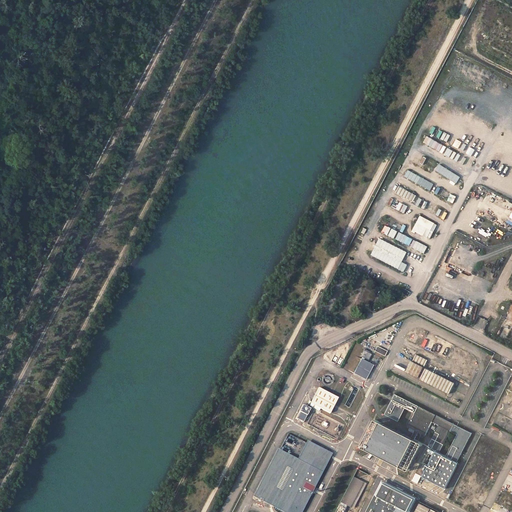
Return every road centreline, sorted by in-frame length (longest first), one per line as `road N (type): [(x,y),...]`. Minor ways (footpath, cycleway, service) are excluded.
road 1 (track): [(202,511),(468,0)]
road 2 (track): [(165,511),(428,0)]
road 3 (track): [(214,0),(0,415)]
road 4 (unclassified): [(225,511),(307,353),(319,344),(409,302),(511,354)]
road 5 (track): [(0,362),(184,0)]
